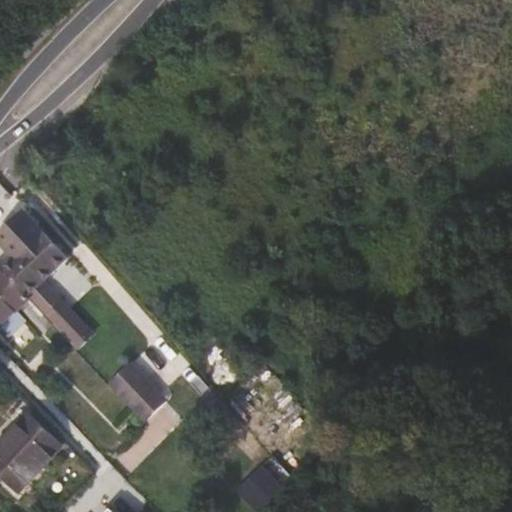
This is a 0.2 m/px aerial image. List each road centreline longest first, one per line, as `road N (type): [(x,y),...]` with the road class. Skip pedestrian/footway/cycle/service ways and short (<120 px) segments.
road 1 (unknown): [(5,160),(158,331),(164,356),(157,379)]
road 2 (secondary): [(0,145),(152,0)]
road 3 (secondary): [(104,0),(0,111)]
